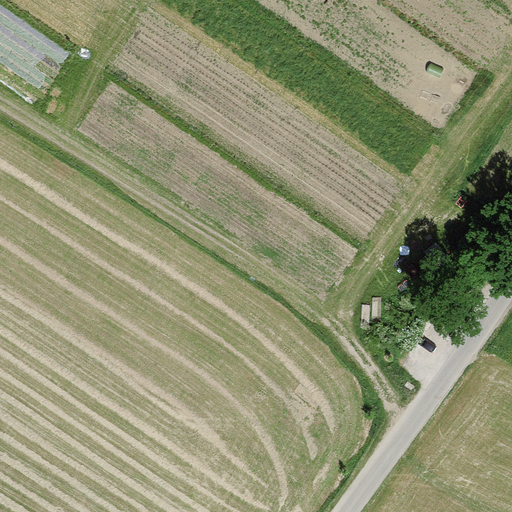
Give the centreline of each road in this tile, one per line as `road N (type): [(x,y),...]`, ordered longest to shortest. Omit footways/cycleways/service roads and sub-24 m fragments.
road 1 (track): [(0,102),(275,271),(382,358),(436,388)]
road 2 (unclassified): [(511,281),(345,511)]
